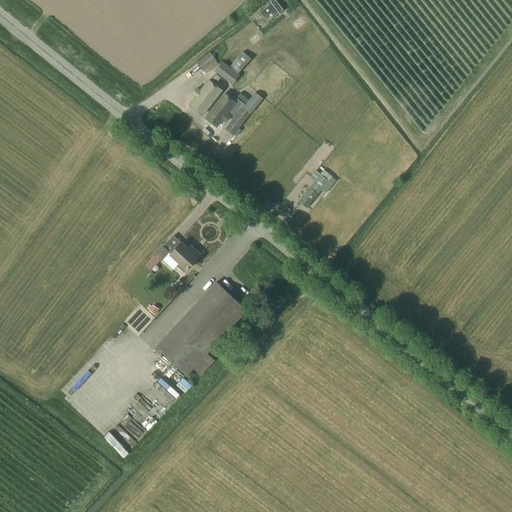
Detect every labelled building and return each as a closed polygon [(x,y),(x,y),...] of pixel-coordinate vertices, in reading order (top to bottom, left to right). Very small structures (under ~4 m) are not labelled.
[(284,10),(276,0),(260,12),(268,22),(284,10)] [(252,58),(243,51),(231,66),(239,73),(252,58)] [(217,60),(210,52),(197,63),(203,71),(204,70),(206,74),(219,64),(216,60),(217,60)] [(240,75),(222,61),(215,71),(231,83),(233,85),(236,79),(240,75)] [(221,78),(217,73),(213,78),(218,82),(221,78)] [(204,116),(224,90),(209,78),(189,104),(204,116)] [(238,102),(226,93),(207,118),(219,127),(238,102)] [(249,100),(240,93),(237,98),(245,104),(243,107),(242,107),(225,128),(234,135),(251,113),(252,114),(260,103),(262,99),(256,94),(253,97),(252,97),(249,100)] [(326,194),(333,185),(316,170),(310,178),(315,181),(298,201),(307,208),(322,190),(326,194)] [(188,249),(182,243),(171,255),(180,263),(177,266),(184,273),(187,270),(187,269),(200,255),(191,246),(188,249)] [(162,245),(153,255),(155,256),(160,261),(161,262),(170,252),(162,245)] [(160,261),(155,256),(146,265),(151,270),(160,261)] [(248,310),(216,281),(156,346),(187,376),(194,369),(201,376),(215,360),(208,353),(248,310)] [(154,306),(150,311),(155,314),(158,309),(154,306)] [(146,396),(140,401),(158,420),(164,414),(146,396)]
